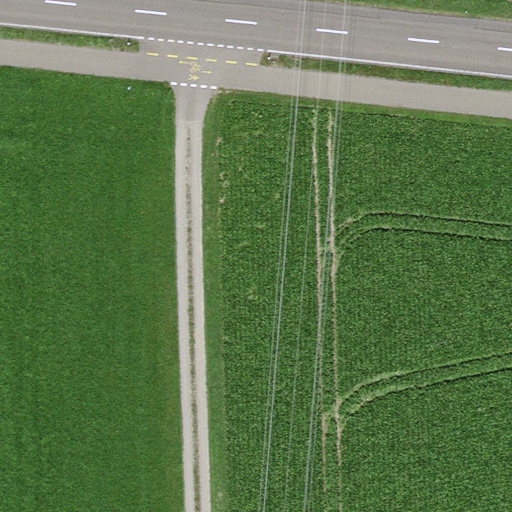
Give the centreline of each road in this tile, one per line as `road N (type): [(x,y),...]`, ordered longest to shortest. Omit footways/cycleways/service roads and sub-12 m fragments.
road 1 (tertiary): [(511,55),(0,0)]
road 2 (track): [(202,18),(195,73),(207,511)]
